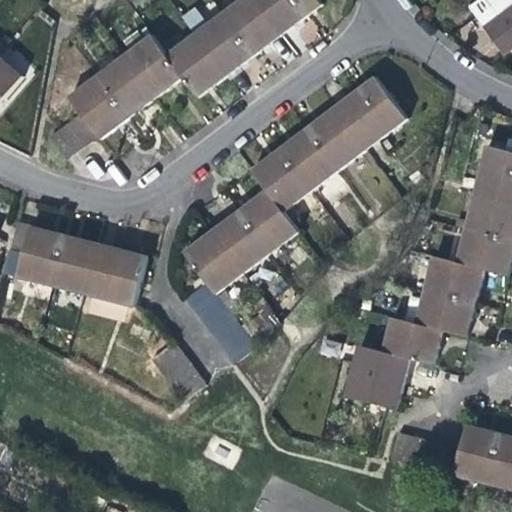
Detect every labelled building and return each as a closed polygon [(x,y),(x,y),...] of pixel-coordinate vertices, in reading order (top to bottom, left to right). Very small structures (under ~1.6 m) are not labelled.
[(271,46),(284,37),(256,0),(244,0),(225,15),(256,57),(271,46)] [(256,0),(284,37),(296,28),(311,16),(298,0),(256,0)] [(324,6),(319,0),(298,0),(311,16),(317,11),(324,6)] [(479,0),(468,8),(476,18),(501,0),(479,0)] [(511,0),(501,0),(476,18),(503,55),(511,48),(511,0)] [(246,66),(256,57),(225,15),(197,35),(229,78),(246,66)] [(219,86),(229,78),(197,35),(170,56),(187,79),(202,99),(219,86)] [(175,89),(187,79),(170,56),(155,36),(127,57),(159,100),(175,89)] [(0,106),(25,78),(0,56),(0,106)] [(148,109),(159,100),(127,57),(99,77),(131,120),(148,109)] [(119,130),(131,120),(99,77),(72,98),(84,115),(101,137),(103,141),(119,130)] [(409,120),(377,78),(370,83),(364,88),(396,130),(409,120)] [(382,141),(396,130),(364,88),(350,98),(336,108),(368,151),(382,141)] [(341,172),(368,151),(336,108),(324,117),(309,129),(341,172)] [(61,132),(52,139),(69,161),(101,137),(84,115),(61,132)] [(314,193),(341,172),(309,129),(296,139),(282,150),(314,193)] [(484,163),(511,169),(511,152),(488,147),(484,163)] [(286,214),(314,193),(282,150),(269,159),(254,171),(269,190),(270,192),(286,214)] [(511,169),(484,163),(480,179),(476,196),(511,205),(511,169)] [(301,233),(286,214),(270,192),(269,190),(256,200),(242,211),(274,253),(301,233)] [(511,205),(476,196),(467,229),(511,240),(511,205)] [(247,274),(274,253),(242,211),(227,222),(215,231),(247,274)] [(48,231),(20,225),(8,271),(20,274),(19,280),(55,287),(68,236),(48,231)] [(511,240),(467,229),(459,263),(486,270),(511,276),(511,270),(511,240)] [(218,295),(247,274),(215,231),(201,242),(186,253),(209,284),(218,295)] [(86,241),(68,236),(55,287),(87,296),(100,244),(86,241)] [(128,251),(100,244),(87,296),(138,308),(151,257),(128,251)] [(434,257),(426,291),(478,303),(482,287),(486,270),(459,263),(434,257)] [(187,301),(236,364),(258,348),(218,295),(209,284),(187,301)] [(426,291),(418,325),(446,332),(469,337),(474,321),(478,303),(426,291)] [(393,318),(384,352),(413,359),(437,365),(441,349),(446,332),(418,325),(393,318)] [(209,387),(176,342),(154,360),(187,403),(209,387)] [(357,364),(352,381),(404,394),(408,378),(413,359),(384,352),(361,346),(357,364)] [(388,407),(400,410),(402,402),(404,394),(352,381),(348,398),(388,407)] [(488,431),(469,426),(468,430),(463,449),(456,477),(490,486),(503,434),(488,431)] [(399,433),(392,462),(456,477),(463,449),(399,433)] [(511,436),(503,434),(490,486),(511,491),(511,436)]
